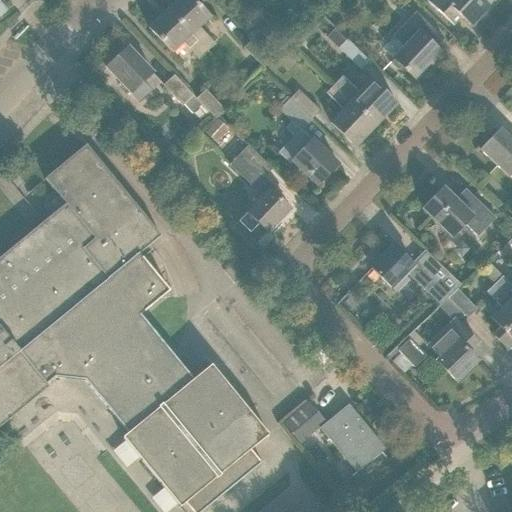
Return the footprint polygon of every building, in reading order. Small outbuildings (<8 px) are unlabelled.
[(178,0),(167,11),(206,52),(214,44),(199,28),(210,18),(193,0),(178,0)] [(471,27),(492,5),(487,0),(425,0),(453,27),(461,18),(471,27)] [(198,60),(206,52),(167,11),(148,28),(172,53),(182,43),(198,60)] [(429,64),(433,67),(443,56),(428,42),(435,34),(442,40),(443,39),(415,13),(392,37),(403,47),(392,59),(414,80),(429,64)] [(263,68),(272,59),(253,39),(244,48),(263,68)] [(360,69),(368,60),(346,40),(338,48),(360,69)] [(160,83),(152,74),(128,48),(106,68),(130,95),(143,83),(151,92),(160,83)] [(201,105),(196,99),(193,97),(173,76),(162,86),(182,107),(183,106),(191,115),(201,105)] [(334,85),(376,125),(396,104),(371,80),(359,93),(342,77),(334,85)] [(355,148),(376,125),(334,85),(325,94),(342,110),(330,123),(355,148)] [(290,99),(311,120),(319,112),(298,90),(290,99)] [(196,99),(201,105),(215,120),(224,111),(205,91),(196,99)] [(301,131),(311,120),(290,99),(279,110),(291,122),(300,132),(301,131)] [(216,144),(229,129),(218,119),(205,134),(216,144)] [(312,140),(301,131),(300,132),(291,122),(284,129),(293,137),(278,153),(290,165),(292,162),(317,187),(338,165),(312,140)] [(511,140),(500,129),(479,151),(508,178),(511,173),(511,140)] [(193,381),(140,316),(169,292),(139,254),(160,237),(86,145),(44,179),(65,205),(0,257),(0,427),(48,388),(19,352),(38,336),(179,509),(184,505),(190,511),(202,511),(262,463),(251,450),(268,436),(211,366),(193,381)] [(270,191),(273,188),(261,175),(269,166),(248,145),(229,165),(254,189),(255,188),(263,196),(247,213),(267,233),(269,231),(272,233),(280,225),(277,222),(289,210),(270,191)] [(455,200),(443,188),(422,210),(452,239),(465,225),(478,238),(495,219),(465,190),(455,200)] [(511,259),(511,241),(510,240),(502,250),(511,259)] [(447,299),(457,290),(456,289),(460,286),(437,264),(425,252),(412,265),(393,246),(381,258),(378,256),(370,264),(373,267),(371,269),(391,289),(406,273),(440,306),(447,299)] [(233,284),(242,276),(232,263),(223,271),(233,284)] [(493,282),(500,275),(490,265),(483,273),(493,282)] [(494,285),(511,303),(511,287),(502,277),(494,285)] [(511,303),(494,285),(486,293),(502,309),(491,319),(500,329),(493,336),(506,350),(511,343),(511,303)] [(457,290),(447,299),(451,303),(467,319),(476,310),(457,290)] [(440,306),(438,308),(442,312),(444,310),(451,303),(447,299),(440,306)] [(454,320),(427,346),(439,358),(436,362),(455,382),(477,361),(468,352),(477,344),(474,341),(457,323),(456,322),(454,320)] [(409,339),(397,350),(400,354),(412,366),(414,368),(426,357),(418,348),(409,339)] [(299,445),(325,423),(308,402),(282,423),(299,445)] [(356,474),(381,453),(364,432),(368,429),(348,405),(319,429),(356,474)]
